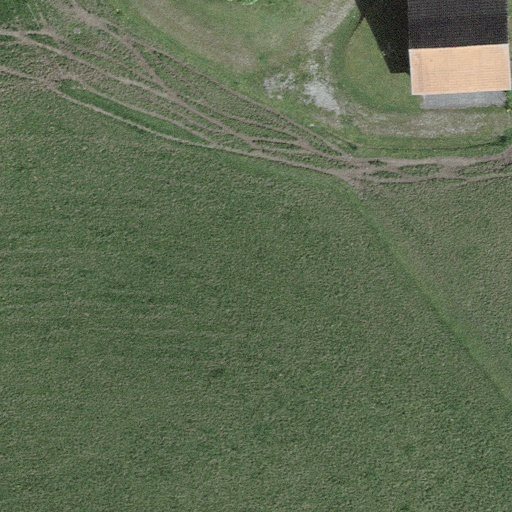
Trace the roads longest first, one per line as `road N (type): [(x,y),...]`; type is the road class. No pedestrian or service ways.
road 1 (track): [(511,140),(385,138),(320,104),(320,40),(357,0)]
road 2 (track): [(320,104),(190,44),(166,0)]
